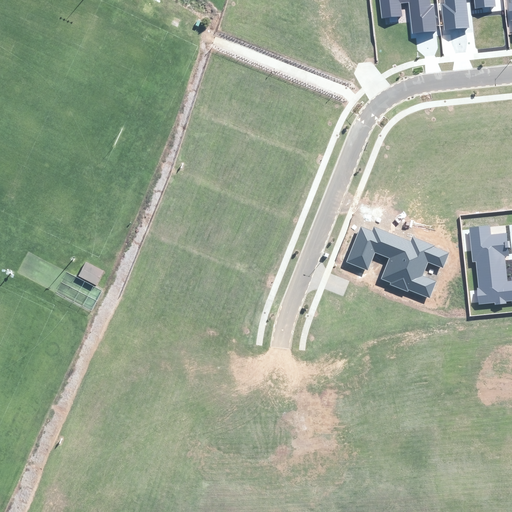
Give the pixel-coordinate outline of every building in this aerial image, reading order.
[(440,34),(435,0),(385,0),(387,20),(407,18),(406,5),(415,4),(418,37),(440,34)] [(498,9),(496,0),(446,0),(450,33),(474,30),(470,0),(479,0),(481,11),(498,9)] [(389,261),(382,280),(434,301),(442,283),(427,277),(432,265),(447,271),(453,255),(415,240),(414,243),(365,223),(349,263),(372,272),(379,257),(389,261)] [(481,261),(486,305),(511,302),(511,275),(510,258),(511,257),(511,236),(494,239),(492,228),(475,230),(479,261),(481,261)] [(102,278),(82,267),(78,276),(98,286),(102,278)] [(104,291),(95,287),(86,308),(95,312),(104,291)]
